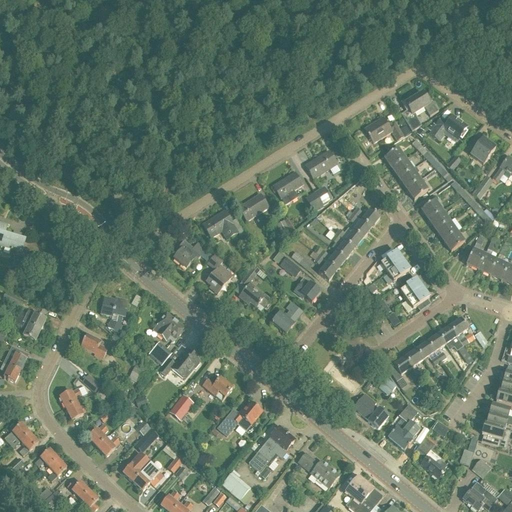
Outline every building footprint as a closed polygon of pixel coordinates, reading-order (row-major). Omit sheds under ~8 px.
[(422,95),(405,106),(408,111),(400,116),(411,134),(421,128),(416,119),(414,120),(411,116),(424,108),(430,118),(438,113),(432,103),(428,106),(422,95)] [(440,122),(439,122),(429,136),(439,143),(444,137),(447,139),(449,136),(458,142),(459,139),(461,140),(461,141),(468,133),(467,132),(465,131),(467,129),(452,118),(446,127),(444,129),(438,124),(440,122)] [(364,131),(373,146),(391,135),(397,144),(404,139),(400,132),(394,123),(387,127),(383,120),(364,131)] [(400,132),(404,139),(409,135),(405,129),(400,132)] [(416,135),(423,140),(424,138),(422,136),(424,133),(420,130),(416,135)] [(477,150),(471,157),(483,166),(488,158),(489,159),(495,150),(483,140),(476,149),(477,150)] [(412,147),(419,154),(423,150),(416,143),(412,147)] [(423,150),(419,154),(426,162),(431,158),(423,150)] [(384,161),(391,171),(405,162),(397,151),(384,161)] [(305,168),(313,182),(337,167),(329,153),(305,168)] [(426,162),(435,172),(439,167),(431,158),(426,162)] [(446,169),(451,173),(460,164),(455,159),(446,169)] [(508,182),(511,184),(511,161),(508,159),(500,170),(492,181),(497,185),(505,174),(510,178),(508,182)] [(405,162),(391,171),(399,182),(412,172),(405,162)] [(435,172),(444,181),(448,177),(439,167),(435,172)] [(412,172),(399,182),(406,192),(420,182),(415,176),(419,174),(415,169),(412,172)] [(281,201),(285,208),(298,200),(294,193),(303,188),(295,175),(273,189),(280,201),(281,201)] [(472,197),(480,203),(493,185),(486,179),(472,197)] [(406,192),(414,203),(427,193),(420,182),(406,192)] [(324,189),(314,194),(323,208),(328,205),(332,202),(324,189)] [(460,199),(463,201),(467,197),(460,189),(455,194),(460,199)] [(337,190),(331,193),(334,199),(340,195),(337,190)] [(304,200),(314,216),(324,209),(323,208),(314,194),(304,200)] [(238,210),(246,224),(268,210),(260,197),(238,210)] [(463,201),(470,209),(475,205),(467,197),(463,201)] [(421,212),(428,223),(442,213),(434,203),(421,212)] [(470,209),(479,218),(483,214),(478,208),(475,205),(470,209)] [(355,218),(358,220),(362,214),(356,210),(352,215),(355,218)] [(479,218),(488,228),(492,223),(495,220),(486,211),(483,214),(479,218)] [(361,222),(371,231),(380,220),(369,212),(361,222)] [(428,223),(435,233),(449,224),(442,213),(428,223)] [(238,235),(231,224),(225,214),(202,228),(210,240),(221,234),(227,242),(238,235)] [(355,218),(352,215),(348,220),(347,221),(353,226),(358,220),(355,218)] [(284,223),(291,236),(292,236),(292,235),(296,232),(288,220),(284,223)] [(356,228),(352,233),(362,241),(371,231),(361,222),(356,228)] [(276,227),(284,240),(291,236),(284,223),(283,223),(276,227)] [(435,233),(443,244),(457,234),(449,224),(435,233)] [(0,247),(20,254),(24,242),(19,241),(21,236),(14,234),(12,238),(4,236),(7,227),(0,225),(0,247)] [(338,232),(335,237),(338,239),(340,241),(341,241),(345,235),(339,231),(338,232)] [(344,244),(354,252),(362,241),(352,233),(344,244)] [(244,234),(239,238),(246,249),(251,245),(244,234)] [(443,244),(450,254),(464,245),(457,234),(443,244)] [(338,239),(335,237),(331,241),(330,242),(335,245),(336,246),(340,241),(338,239)] [(466,267),(477,273),(484,257),(478,254),(485,240),(479,237),(473,252),(466,267)] [(477,273),(489,278),(496,263),(495,263),(490,260),(498,242),(492,239),(484,257),(477,273)] [(173,261),(186,272),(192,264),(194,266),(205,252),(197,246),(193,251),(184,244),(180,249),(182,251),(173,261)] [(339,249),(335,254),(345,262),(354,252),(344,244),(339,249)] [(504,246),(499,257),(504,259),(509,248),(504,246)] [(318,258),(323,262),(328,257),(322,252),(319,249),(315,255),(318,258)] [(380,266),(386,275),(403,264),(396,255),(395,256),(391,251),(380,259),(384,264),(380,266)] [(291,260),(307,273),(311,267),(295,254),(291,260)] [(326,265),(337,273),(345,262),(335,254),(326,265)] [(212,287),(219,294),(232,278),(220,268),(223,264),(215,257),(207,267),(215,273),(206,284),(211,288),(212,287)] [(313,263),(319,268),(323,262),(318,258),(313,263)] [(279,268),(295,281),(301,272),(286,260),(279,268)] [(496,263),(489,278),(501,283),(508,268),(501,265),(496,263)] [(397,282),(400,286),(411,279),(407,274),(409,273),(403,264),(386,275),(393,285),(397,282)] [(318,275),(328,284),(337,273),(326,265),(318,275)] [(501,283),(511,288),(511,270),(508,268),(501,283)] [(258,273),(253,269),(241,284),(245,288),(258,273)] [(399,294),(406,303),(422,291),(416,282),(414,283),(411,279),(400,286),(403,291),(399,294)] [(304,299),(312,305),(320,294),(310,285),(308,288),(302,283),(293,294),(302,301),(304,299)] [(240,298),(239,300),(245,304),(246,303),(255,310),(258,306),(262,310),(269,301),(265,298),(250,286),(247,290),(240,298)] [(373,286),(367,290),(371,296),(376,292),(373,286)] [(416,309),(420,314),(430,306),(427,301),(429,300),(422,291),(406,303),(412,312),(416,309)] [(22,303),(5,294),(2,300),(19,309),(22,303)] [(112,316),(125,319),(128,304),(115,301),(115,303),(104,300),(100,316),(112,319),(112,316)] [(272,325),(286,336),(293,327),(303,315),(291,304),(285,311),(288,313),(284,319),(279,315),(272,325)] [(16,321),(40,333),(46,322),(34,316),(28,313),(24,319),(18,316),(16,321)] [(387,319),(394,328),(400,324),(393,315),(387,319)] [(168,341),(173,345),(185,331),(166,316),(157,327),(161,331),(157,336),(166,343),(168,341)] [(466,322),(473,333),(477,330),(471,319),(466,322)] [(23,338),(35,344),(40,333),(16,321),(14,326),(21,329),(26,331),(23,338)] [(460,321),(449,329),(462,348),(463,349),(464,348),(465,351),(469,348),(467,345),(468,345),(465,339),(462,335),(468,332),(460,321)] [(107,330),(119,335),(123,328),(110,322),(107,330)] [(449,329),(438,336),(445,347),(450,343),(453,347),(456,352),(462,348),(449,329)] [(481,347),(482,349),(487,345),(486,344),(480,335),(475,339),(481,347)] [(94,358),(102,362),(108,351),(104,349),(106,345),(101,343),(87,336),(80,349),(94,357),(94,358)] [(438,336),(426,344),(434,355),(440,351),(445,347),(438,336)] [(155,363),(161,368),(172,355),(167,351),(159,344),(148,356),(155,362),(155,363)] [(426,344),(415,352),(423,362),(428,359),(434,355),(426,344)] [(3,365),(20,374),(28,358),(17,352),(16,353),(10,351),(3,365)] [(171,372),(185,383),(201,363),(185,351),(174,365),(169,361),(158,374),(165,379),(171,372)] [(415,352),(404,359),(412,370),(417,366),(423,362),(415,352)] [(446,360),(443,354),(442,354),(436,358),(437,359),(440,364),(441,364),(446,360)] [(437,359),(436,358),(431,362),(432,365),(435,368),(440,364),(437,359)] [(404,359),(393,367),(400,378),(411,370),(412,370),(404,359)] [(3,380),(15,385),(20,374),(3,365),(0,371),(0,372),(6,375),(3,380)] [(128,381),(145,389),(153,373),(137,365),(128,381)] [(420,370),(414,374),(418,379),(424,375),(420,370)] [(414,374),(408,378),(412,384),(418,379),(414,374)] [(511,376),(505,374),(502,384),(511,387),(511,376)] [(81,385),(94,396),(97,393),(98,394),(103,390),(101,388),(88,377),(81,385)] [(201,389),(221,405),(233,391),(220,380),(215,387),(208,381),(201,389)] [(378,390),(388,399),(397,388),(387,380),(378,390)] [(499,394),(511,397),(511,387),(502,384),(499,394)] [(123,401),(125,402),(131,390),(125,387),(119,399),(123,401)] [(59,399),(65,411),(77,405),(75,401),(82,398),(78,391),(71,394),(71,393),(59,399)] [(495,404),(511,408),(511,397),(499,394),(498,398),(496,398),(495,404)] [(367,424),(378,432),(388,420),(378,411),(380,409),(365,396),(353,410),(368,423),(367,424)] [(110,397),(105,400),(109,406),(113,403),(110,397)] [(175,420),(189,403),(182,398),(169,415),(175,420)] [(138,409),(145,406),(142,399),(134,402),(138,409)] [(115,407),(119,413),(124,409),(119,403),(115,407)] [(65,411),(72,423),(83,417),(90,413),(86,406),(79,409),(77,405),(65,411)] [(217,432),(227,440),(237,428),(248,436),(255,431),(252,427),(262,415),(250,405),(245,411),(244,410),(239,416),(233,411),(231,413),(231,414),(217,432)] [(408,407),(403,413),(398,419),(401,421),(393,430),(395,432),(388,441),(403,453),(411,444),(411,443),(420,432),(411,425),(418,415),(408,407)] [(491,407),(488,417),(511,424),(511,421),(511,419),(507,418),(509,412),(491,407)] [(99,420),(103,425),(114,415),(110,410),(99,420)] [(485,427),(503,432),(505,426),(510,427),(511,424),(488,417),(485,427)] [(135,431),(143,438),(150,430),(142,423),(135,431)] [(433,431),(444,439),(448,433),(437,425),(433,431)] [(20,444),(29,436),(21,426),(4,442),(13,451),(20,444)] [(87,440),(96,450),(106,441),(103,438),(109,433),(103,427),(97,432),(96,431),(87,440)] [(481,444),(506,451),(511,434),(503,432),(485,427),(484,431),(483,431),(481,436),(483,437),(481,444)] [(259,477),(265,470),(269,465),(275,457),(281,462),(288,454),(286,453),(295,442),(279,429),(270,440),(264,447),(248,466),(257,473),(255,476),(257,478),(259,477)] [(140,442),(148,450),(158,438),(150,431),(140,442)] [(19,454),(23,459),(29,454),(38,446),(29,436),(20,444),(25,449),(19,454)] [(96,450),(106,460),(115,451),(115,450),(120,445),(114,439),(109,444),(106,441),(96,450)] [(425,440),(415,453),(413,455),(417,458),(424,463),(420,467),(438,482),(445,474),(443,473),(447,468),(439,462),(440,460),(432,453),(436,448),(432,445),(425,440)] [(473,456),(476,448),(478,444),(471,442),(467,453),(473,456)] [(164,451),(169,455),(173,450),(169,446),(164,451)] [(493,454),(476,448),(473,456),(472,459),(489,465),(493,454)] [(47,468),(48,470),(58,461),(49,452),(34,465),(38,470),(44,465),(47,468)] [(473,456),(467,453),(464,452),(459,466),(469,469),(472,459),(473,456)] [(180,455),(167,471),(173,477),(186,461),(180,455)] [(122,476),(132,485),(141,476),(151,466),(140,456),(131,466),(122,476)] [(310,477),(328,492),(339,479),(321,464),(319,467),(306,456),(298,465),(311,476),(310,477)] [(194,460),(195,467),(200,466),(200,464),(202,464),(201,458),(194,460)] [(47,480),(51,484),(57,479),(66,471),(58,461),(48,470),(49,470),(53,475),(47,480)] [(471,473),(482,482),(491,471),(480,462),(471,473)] [(175,477),(181,483),(188,474),(182,469),(175,477)] [(16,476),(21,482),(25,478),(27,476),(21,471),(20,472),(16,476)] [(132,485),(142,494),(151,485),(150,484),(155,479),(149,473),(144,478),(141,476),(132,485)] [(238,502),(240,503),(251,491),(236,479),(238,478),(233,474),(229,479),(221,489),(237,502),(238,502)] [(347,510),(349,511),(372,511),(383,499),(358,479),(344,495),(353,502),(347,510)] [(72,493),(81,502),(89,493),(80,484),(76,488),(73,484),(67,490),(71,494),(72,493)] [(485,511),(489,511),(497,502),(476,485),(463,502),(474,511),(478,511),(481,509),(485,511)] [(202,504),(207,509),(219,495),(214,490),(202,504)] [(40,498),(44,502),(51,495),(47,491),(40,498)] [(46,502),(44,504),(50,511),(52,509),(64,498),(58,492),(52,497),(46,502)] [(89,511),(96,511),(99,510),(95,506),(98,502),(89,493),(81,502),(89,511)] [(160,509),(163,511),(174,511),(179,507),(175,504),(180,498),(173,493),(169,499),(168,499),(160,509)] [(511,499),(504,493),(498,500),(507,507),(511,500),(511,499)] [(213,505),(218,510),(226,500),(220,496),(213,505)] [(259,496),(252,502),(255,507),(263,501),(259,496)]
